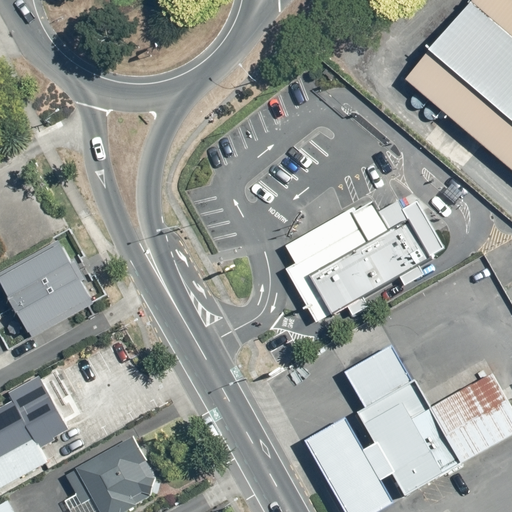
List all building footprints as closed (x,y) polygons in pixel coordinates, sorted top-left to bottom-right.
[(511,0),(477,0),(408,82),(511,171),(511,0)] [(297,266),(287,272),(317,325),(333,317),(334,318),(433,262),(432,259),(446,250),(419,203),(405,211),(400,202),(379,213),(374,205),(358,214),(356,209),(287,248),(297,266)] [(77,270),(60,240),(0,273),(0,276),(15,306),(77,270)] [(96,304),(77,270),(15,306),(35,338),(96,304)] [(368,409),(414,382),(394,346),(347,372),(368,409)] [(0,489),(49,463),(41,448),(56,440),(55,438),(71,430),(49,389),(19,405),(16,399),(0,408),(0,489)] [(395,474),(377,443),(366,450),(347,418),(308,440),(347,511),(379,511),(396,503),(383,480),(395,474)] [(149,461),(136,436),(77,469),(100,511),(129,511),(140,507),(138,504),(153,496),(157,479),(148,462),(149,461)] [(0,511),(15,511),(8,499),(0,503),(0,511)]
